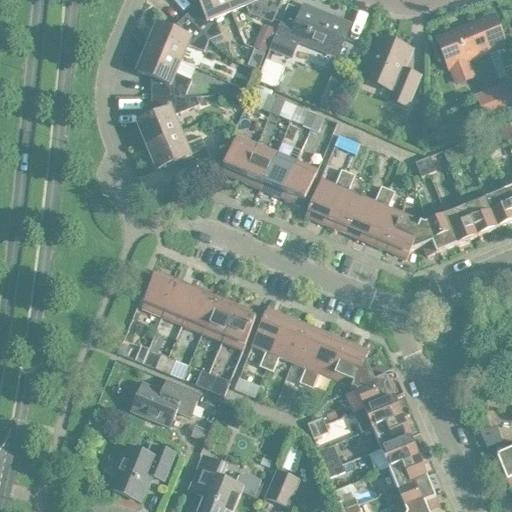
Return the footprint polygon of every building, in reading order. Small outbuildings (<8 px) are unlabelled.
[(185,17),(208,40),(220,35),(214,19),(230,12),(225,0),(197,0),(199,3),(185,17)] [(225,0),(230,12),(246,6),(249,14),(271,23),(280,0),(225,0)] [(301,12),(287,6),(269,50),(286,57),(293,39),(336,57),(349,26),(303,6),(301,12)] [(208,40),(185,17),(171,31),(157,25),(147,48),(180,62),(187,45),(203,52),(208,40)] [(465,61),(487,52),(494,69),(509,63),(491,18),(439,40),(450,67),(457,84),(471,78),(465,61)] [(379,38),(363,77),(394,90),(389,100),(405,107),(418,77),(402,71),(410,51),(379,38)] [(264,53),(268,44),(256,39),(252,48),(264,53)] [(150,98),(184,98),(191,81),(175,74),(180,62),(147,48),(137,72),(150,78),(150,98)] [(253,80),(272,88),(281,67),(262,59),(253,80)] [(259,111),(266,96),(268,92),(253,86),(247,100),(253,102),(252,107),(259,111)] [(487,120),(511,109),(511,106),(504,86),(477,97),(487,120)] [(266,96),(259,111),(267,114),(274,100),(266,96)] [(147,147),(179,133),(172,116),(189,110),(184,98),(150,98),(150,117),(137,123),(147,147)] [(280,103),(273,117),(286,123),(293,109),(280,103)] [(307,130),(313,116),(306,112),(299,127),(307,130)] [(313,116),(307,130),(316,135),(323,120),(313,116)] [(501,127),(508,142),(511,140),(511,131),(509,124),(501,127)] [(500,145),(508,142),(501,127),(494,130),(500,145)] [(184,145),(179,133),(147,147),(156,171),(170,165),(178,186),(197,178),(193,167),(209,160),(201,139),(184,145)] [(241,183),(256,145),(235,137),(220,174),(241,183)] [(461,144),(468,159),(475,156),(469,141),(461,144)] [(460,162),(468,159),(461,144),(454,147),(460,162)] [(276,154),(256,145),(241,183),(261,191),(276,154)] [(296,162),(276,154),(261,191),(281,199),(296,162)] [(421,161),(428,175),(435,172),(429,157),(421,161)] [(420,178),(428,175),(421,161),(414,164),(420,178)] [(317,171),(296,162),(281,199),(301,208),(317,171)] [(325,227),(347,174),(340,171),(334,186),(320,181),(304,218),(325,227)] [(354,177),(347,174),(325,227),(345,235),(361,198),(348,192),(354,177)] [(361,198),(345,235),(365,243),(387,191),(380,188),(374,203),(361,198)] [(387,191),(365,243),(385,251),(401,214),(388,209),(394,193),(387,191)] [(484,199),(497,229),(511,222),(511,209),(504,191),(484,199)] [(464,207),(477,237),(497,229),(484,199),(464,207)] [(444,215),(457,245),(477,237),(464,207),(444,215)] [(422,247),(426,258),(436,254),(424,224),(401,214),(385,251),(406,260),(410,252),(422,247)] [(436,254),(457,245),(444,215),(424,224),(436,254)] [(140,310),(161,318),(177,281),(156,272),(140,310)] [(177,281),(161,318),(181,327),(197,289),(177,281)] [(197,289),(181,327),(201,335),(217,298),(197,289)] [(217,298),(201,335),(221,343),(237,306),(217,298)] [(237,306),(221,343),(242,352),(257,315),(237,306)] [(265,370),(287,318),(266,310),(251,347),(265,353),(258,368),(265,370)] [(307,326),(287,318),(265,370),(272,373),(278,358),(292,364),(307,326)] [(305,387),(327,335),(307,326),(292,364),(305,369),(298,384),(305,387)] [(331,380),(347,343),(327,335),(305,387),(312,390),(318,375),(331,380)] [(331,380),(355,390),(374,382),(374,381),(385,376),(381,367),(370,372),(365,359),(368,352),(347,343),(331,380)] [(119,344),(114,354),(125,358),(129,348),(119,344)] [(138,346),(132,361),(139,364),(145,349),(138,346)] [(159,372),(165,357),(157,354),(151,369),(159,372)] [(165,357),(159,372),(167,375),(173,360),(165,357)] [(202,389),(208,374),(201,371),(195,386),(202,389)] [(216,377),(208,374),(202,389),(210,392),(216,377)] [(374,382),(355,390),(356,391),(345,396),(353,414),(363,410),(393,397),(385,376),(374,381),(374,382)] [(233,390),(248,396),(253,384),(238,378),(233,390)] [(166,382),(162,392),(142,384),(130,413),(169,429),(175,413),(190,419),(199,395),(166,382)] [(372,430),(402,417),(393,397),(363,410),(372,430)] [(224,421),(228,410),(221,407),(216,418),(224,421)] [(380,450),(410,437),(402,417),(372,430),(380,450)] [(310,432),(324,426),(321,419),(307,425),(310,432)] [(192,426),(188,436),(200,441),(205,431),(192,426)] [(313,440),(328,434),(324,426),(310,432),(313,440)] [(490,458),(496,456),(505,452),(494,426),(479,432),(490,458)] [(287,431),(278,427),(266,458),(276,461),(287,431)] [(388,470),(418,457),(410,437),(380,450),(388,470)] [(140,500),(150,477),(163,482),(174,455),(149,444),(144,458),(125,450),(110,487),(140,500)] [(511,448),(505,452),(496,456),(508,487),(511,485),(511,448)] [(396,489),(426,477),(418,457),(388,470),(396,489)] [(233,511),(241,493),(253,498),(260,482),(244,475),(238,478),(235,485),(220,479),(225,467),(202,458),(191,486),(206,492),(198,511),(233,511)] [(326,472),(341,466),(338,458),(323,464),(326,472)] [(341,466),(326,472),(329,479),(344,473),(341,466)] [(297,480),(273,469),(261,498),(285,508),(297,480)] [(435,497),(426,477),(396,489),(405,509),(435,497)] [(351,484),(334,491),(340,505),(354,499),(352,493),(354,492),(351,484)] [(427,511),(428,511),(439,507),(435,497),(405,509),(405,511),(427,511)] [(343,511),(357,506),(354,499),(340,505),(343,511)]
